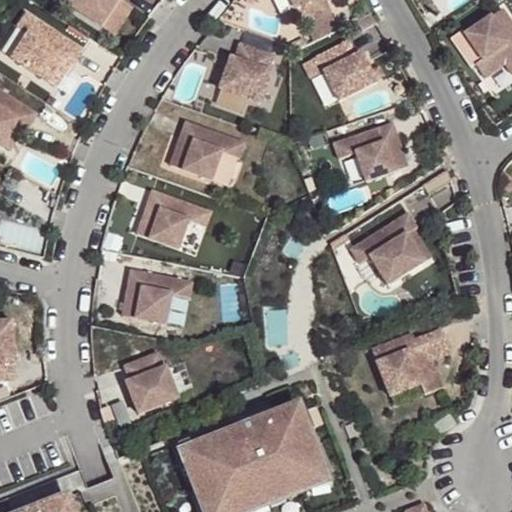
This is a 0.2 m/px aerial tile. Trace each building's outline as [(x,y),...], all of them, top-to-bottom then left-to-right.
[(69,0),(66,5),(102,28),(120,0),(69,0)] [(289,0),(295,10),(290,13),(297,28),(329,12),(323,0),(289,0)] [(506,65),(511,74),(511,23),(503,10),(466,36),(483,61),(476,66),(485,80),(506,65)] [(29,36),(11,64),(47,87),(65,60),(73,64),(75,66),(84,53),(27,16),(19,29),(29,36)] [(350,43),(318,59),(341,103),(379,84),(364,54),(357,57),(350,43)] [(274,58),(241,45),(235,60),(231,59),(220,90),(260,105),(271,74),(269,73),(274,58)] [(65,60),(47,87),(55,93),(73,64),(65,60)] [(0,146),(3,149),(20,123),(27,128),(30,130),(39,116),(0,91),(0,146)] [(20,123),(3,149),(11,154),(27,128),(20,123)] [(187,124),(171,167),(212,182),(222,154),(231,157),(240,160),(245,145),(187,124)] [(394,124),(335,145),(340,159),(358,154),(367,182),(409,168),(394,124)] [(153,192),(137,235),(178,250),(188,222),(197,225),(205,228),(211,213),(153,192)] [(407,216),(350,252),(359,266),(370,260),(387,287),(424,264),(407,236),(414,232),(416,230),(407,216)] [(407,236),(424,264),(432,259),(414,232),(407,236)] [(192,282),(131,272),(123,317),(166,324),(171,295),(180,296),(190,298),(192,282)] [(13,320),(0,321),(0,379),(16,378),(15,362),(17,362),(13,320)] [(425,385),(429,395),(447,387),(436,360),(455,353),(446,329),(419,340),(410,344),(408,338),(376,351),(395,397),(425,385)] [(408,338),(410,344),(419,340),(417,334),(408,338)] [(160,354),(126,368),(132,382),(129,384),(141,415),(181,399),(168,368),(165,369),(160,354)] [(201,462),(191,466),(208,511),(243,511),(241,503),(269,492),(271,496),(286,491),(288,498),(305,491),(300,479),(311,475),(314,482),(333,474),(308,411),(278,423),(279,426),(270,430),(274,438),(266,441),(258,423),(195,447),(201,462)] [(195,447),(185,451),(191,466),(201,462),(195,447)] [(311,475),(300,479),(305,491),(335,479),(333,474),(314,482),(311,475)] [(269,492),(241,503),(243,511),(252,511),(288,498),(286,491),(271,496),(269,492)]
